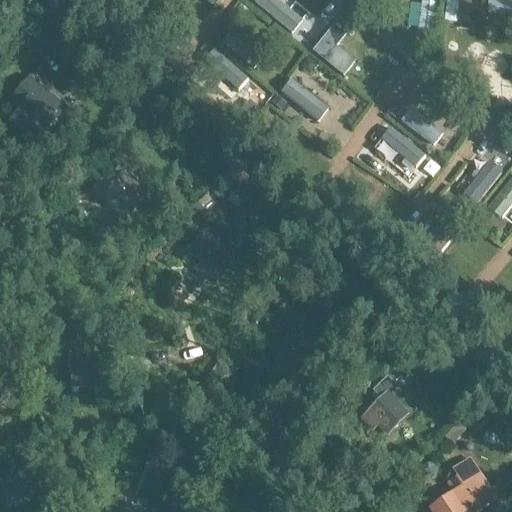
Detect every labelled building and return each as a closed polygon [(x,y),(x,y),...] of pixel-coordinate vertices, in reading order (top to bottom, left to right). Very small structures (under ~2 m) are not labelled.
[(220,0),(199,0),(212,10),(220,0)] [(438,0),(423,0),(422,8),(411,7),(408,28),(420,30),(419,35),(434,36),(438,0)] [(471,0),(468,0),(447,0),(445,25),(468,28),(471,0)] [(511,2),(488,0),(487,15),(511,18),(511,2)] [(248,13),(241,7),(236,14),(243,19),(248,13)] [(230,36),(222,47),(248,68),(257,58),(230,36)] [(318,69),(308,61),(301,71),(311,78),(318,69)] [(9,123),(27,138),(33,132),(43,141),(69,111),(31,78),(10,102),(20,111),(9,123)] [(329,113),(291,84),(281,97),(319,126),(329,113)] [(287,108),(276,99),(271,106),(283,114),(287,108)] [(444,136),(412,112),(402,125),(434,149),(444,136)] [(130,214),(147,197),(127,178),(123,182),(112,171),(93,192),(103,201),(109,194),(130,214)] [(502,222),(511,209),(511,183),(489,212),(502,222)] [(450,220),(426,251),(439,260),(463,229),(450,220)] [(201,264),(196,270),(213,286),(235,263),(204,235),(188,252),(201,264)] [(315,354),(294,336),(275,360),(296,377),(315,354)] [(112,359),(69,358),(69,372),(72,372),(71,391),(109,392),(109,373),(112,373),(112,359)] [(382,402),(363,420),(376,435),(381,430),(389,437),(411,416),(401,406),(408,400),(390,381),(375,395),(382,402)] [(511,433),(503,424),(491,435),(501,446),(511,435),(511,433)] [(51,480),(41,452),(24,457),(27,467),(0,476),(0,485),(4,496),(51,480)] [(453,495),(429,511),(481,511),(499,500),(471,460),(453,472),(454,473),(450,475),(448,478),(447,482),(448,485),(447,486),(453,495)] [(271,511),(270,500),(231,504),(232,511),(271,511)] [(108,503),(107,511),(161,511),(125,510),(126,503),(108,503)]
